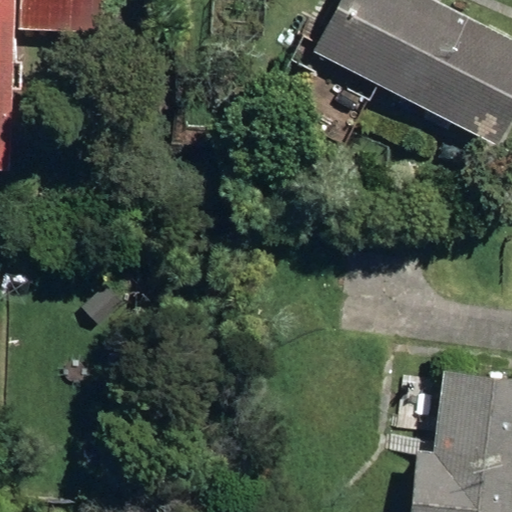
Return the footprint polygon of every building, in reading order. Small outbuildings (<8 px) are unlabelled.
[(0,0),(0,155),(9,155),(12,0),(0,0)] [(21,0),(21,21),(105,22),(105,0),(21,0)] [(334,0),(313,42),(497,136),(511,106),(511,33),(446,0),(334,0)] [(79,302),(94,319),(122,296),(107,279),(79,302)] [(408,511),(511,511),(511,371),(443,364),(436,438),(417,436),(408,511)]
